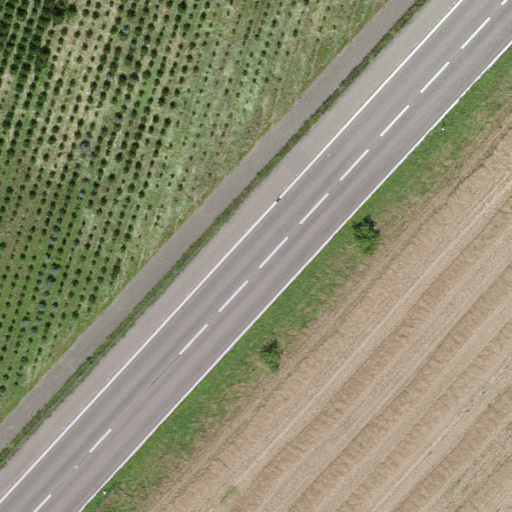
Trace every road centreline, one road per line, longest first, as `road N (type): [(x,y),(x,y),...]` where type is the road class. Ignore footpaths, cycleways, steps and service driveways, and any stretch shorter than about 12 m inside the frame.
road 1 (secondary): [(507,0),(38,511)]
road 2 (track): [(0,444),(411,0)]
road 3 (track): [(0,211),(106,249),(192,234)]
